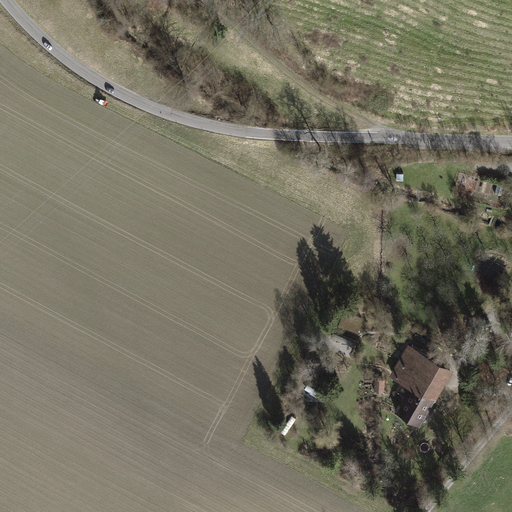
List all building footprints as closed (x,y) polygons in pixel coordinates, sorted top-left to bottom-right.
[(366,321),(350,316),(344,314),(340,327),(361,335),(366,321)] [(357,343),(334,334),(331,339),(354,349),(357,343)] [(407,397),(396,415),(421,430),(456,372),(411,345),(390,378),(401,385),(397,391),(407,397)] [(323,398),(329,392),(314,379),(308,385),(323,398)] [(377,383),(376,396),(387,396),(387,383),(377,383)] [(299,420),(293,416),(282,434),(287,437),(299,420)]
